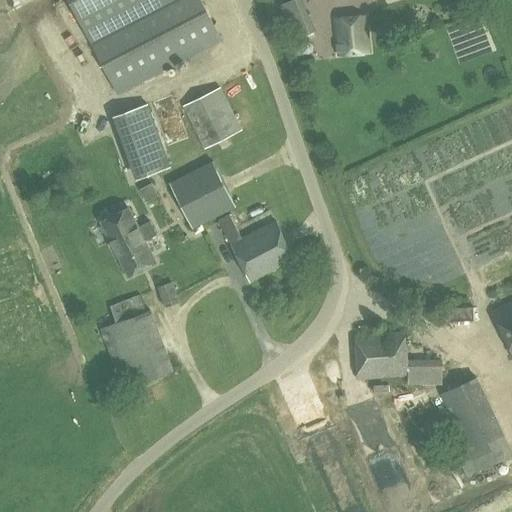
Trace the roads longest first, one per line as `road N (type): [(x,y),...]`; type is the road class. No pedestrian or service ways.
road 1 (unclassified): [(99,511),(157,445),(292,353),(329,306),(331,246),(242,0)]
road 2 (unknown): [(332,290),(375,291),(511,371)]
